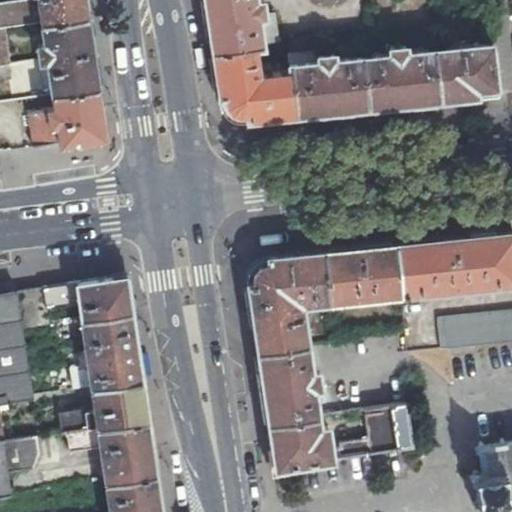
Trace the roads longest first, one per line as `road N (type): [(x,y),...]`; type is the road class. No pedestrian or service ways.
road 1 (primary): [(235,511),(194,195)]
road 2 (unclassified): [(511,167),(194,195)]
road 3 (primary): [(149,200),(211,511)]
road 4 (residential): [(332,511),(444,496),(431,407),(511,395)]
road 5 (primary): [(125,0),(149,200)]
road 6 (primary): [(194,195),(165,0)]
road 7 (unclassified): [(149,200),(0,224)]
